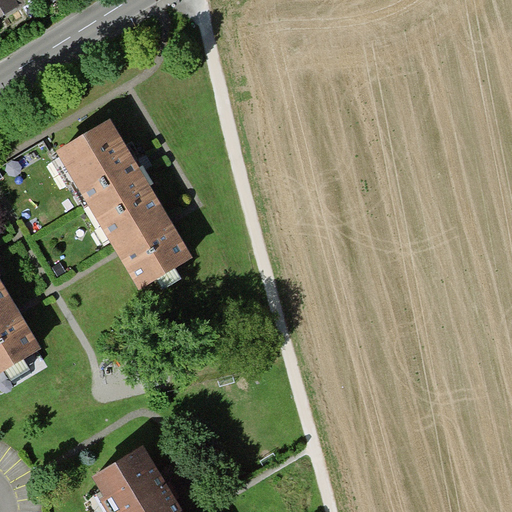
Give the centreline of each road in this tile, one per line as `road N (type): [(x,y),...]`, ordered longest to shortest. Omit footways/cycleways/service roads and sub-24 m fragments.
road 1 (track): [(330,511),(196,0)]
road 2 (secondary): [(0,80),(130,0)]
